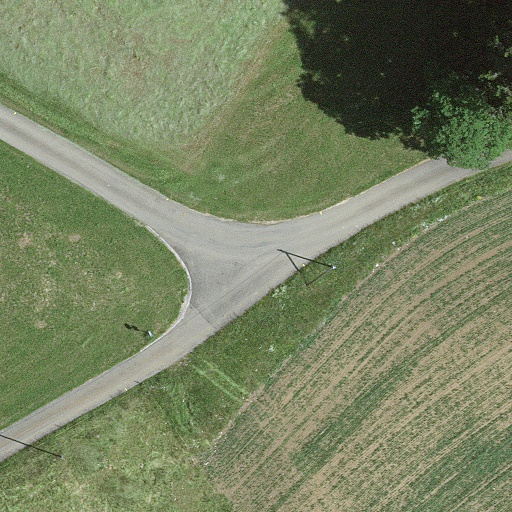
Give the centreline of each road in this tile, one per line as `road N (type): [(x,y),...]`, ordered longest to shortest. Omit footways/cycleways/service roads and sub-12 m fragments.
road 1 (unclassified): [(259,254),(195,334),(0,451)]
road 2 (unclassified): [(259,254),(186,238),(0,130)]
road 3 (unclassified): [(511,143),(320,240),(259,254)]
